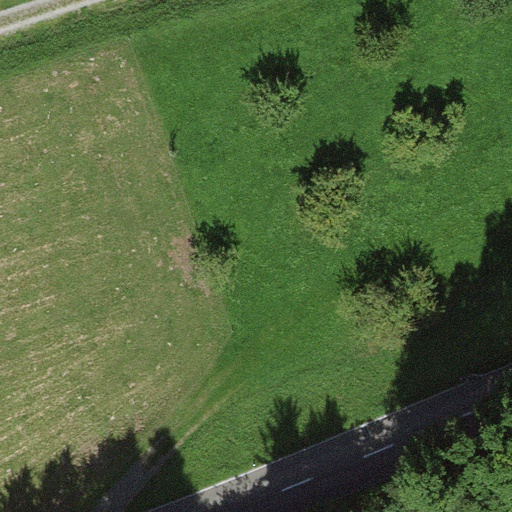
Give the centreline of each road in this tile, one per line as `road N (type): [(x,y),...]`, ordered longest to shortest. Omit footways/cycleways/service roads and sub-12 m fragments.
road 1 (tertiary): [(226,511),(511,393)]
road 2 (track): [(108,511),(206,403)]
